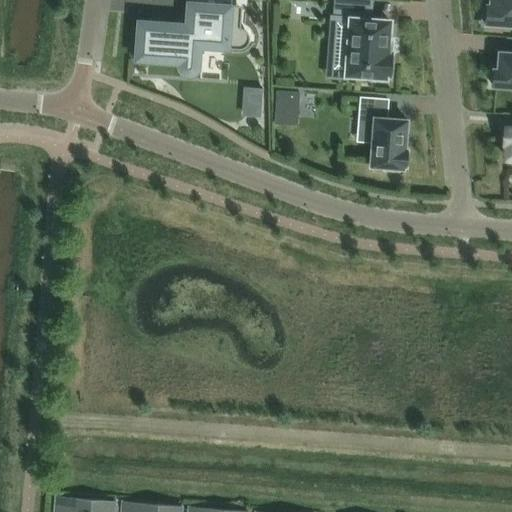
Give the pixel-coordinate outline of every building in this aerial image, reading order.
[(228,48),(231,0),(187,0),(186,24),(138,20),(135,60),(180,63),(180,65),(180,67),(181,68),(182,70),(183,72),(184,73),(186,74),(187,75),(189,75),(191,75),(193,74),(195,74),(196,73),(198,71),(199,70),(199,68),(200,66),(200,64),(201,46),(228,48)] [(389,51),(390,40),(387,40),(389,20),(371,18),(372,0),(333,0),(332,17),(350,18),(346,73),(385,76),(385,73),(390,74),(392,51),(389,51)] [(511,0),(490,0),(490,4),(486,3),(486,6),(482,6),(481,19),(485,19),(484,22),(492,22),(492,26),(508,28),(509,24),(511,23),(511,0)] [(511,51),(498,50),(497,67),(493,67),(492,84),(511,85),(511,51)] [(306,72),(305,84),(318,85),(319,73),(306,72)] [(398,95),(399,76),(374,76),(374,94),(398,95)] [(277,89),(274,120),(296,122),(298,91),(277,89)] [(360,97),(359,116),(374,118),(372,141),(370,164),(384,165),(384,169),(398,170),(399,166),(402,166),(403,164),(405,164),(406,148),(404,148),(406,119),(386,117),(387,99),(360,97)] [(244,102),(243,109),(260,110),(260,103),(244,102)] [(113,511),(114,500),(56,496),(54,511),(113,511)] [(180,511),(181,506),(123,501),(121,511),(180,511)]
